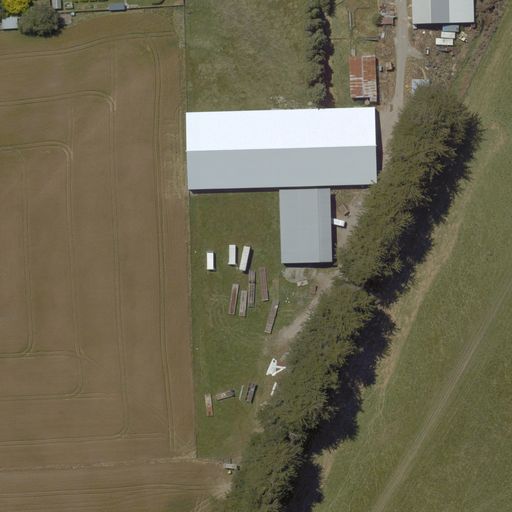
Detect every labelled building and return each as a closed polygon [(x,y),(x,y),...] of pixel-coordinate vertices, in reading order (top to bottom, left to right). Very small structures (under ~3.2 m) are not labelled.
[(60,0),(51,0),(51,11),(60,11),(60,0)] [(476,0),(413,0),(414,23),(477,22),(476,0)] [(124,1),(109,1),(109,10),(124,10),(124,1)] [(74,2),(64,2),(64,11),(74,10),(74,2)] [(392,13),(378,13),(378,25),(393,25),(392,13)] [(19,16),(1,17),(1,29),(19,28),(19,16)] [(349,55),(350,98),(370,98),(370,100),(377,100),(376,54),(349,55)] [(431,78),(412,78),(412,108),(432,107),(431,78)] [(330,185),(280,187),(283,261),(332,259),(330,185)] [(289,300),(289,307),(273,308),(273,314),(301,314),(301,307),(298,307),(297,299),(289,300)]
